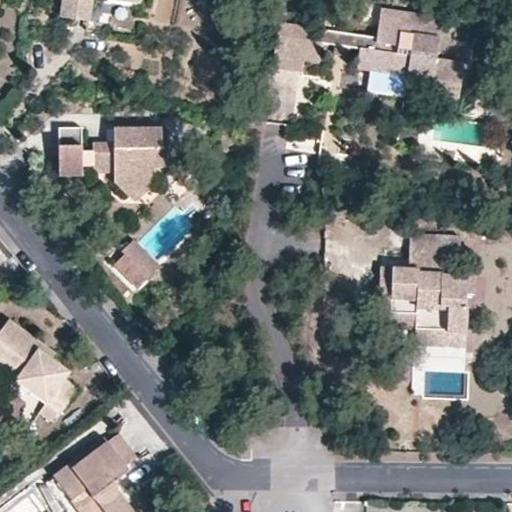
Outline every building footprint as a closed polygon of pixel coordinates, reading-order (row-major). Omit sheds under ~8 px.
[(123,0),(63,0),(60,17),(89,21),(93,0),(117,0),(123,1),(123,0)] [(442,94),(458,96),(462,64),(435,59),(441,20),(380,10),(375,37),(374,50),(359,48),(356,69),(407,77),(405,88),(429,92),(442,94)] [(305,41),(308,27),(279,23),(272,68),(301,72),(304,61),(318,63),(321,43),(305,41)] [(347,46),(359,48),(374,50),(375,37),(308,27),(305,41),(321,43),(335,45),(334,52),(345,55),(347,46)] [(491,83),(492,66),(477,65),(476,82),(491,83)] [(429,92),(405,88),(404,101),(428,104),(429,92)] [(440,105),(456,108),(458,96),(442,94),(440,105)] [(91,171),(90,157),(80,157),(80,133),(57,133),(57,181),(80,181),(80,171),(91,171)] [(91,171),(91,173),(111,173),(111,189),(123,200),(140,201),(151,191),(151,186),(158,186),(171,173),(171,170),(176,165),(164,152),(159,153),(159,133),(111,133),(111,150),(90,150),(90,157),(91,171)] [(446,333),(465,333),(467,309),(465,309),(466,296),(473,296),(474,277),(443,275),(444,257),(458,258),(460,238),(410,235),(409,256),(430,257),(429,274),(418,273),(419,269),(408,269),(381,269),(379,293),(391,292),(390,312),(416,314),(415,327),(446,329),(446,333)] [(126,257),(149,281),(159,270),(134,245),(124,255),(126,257)] [(430,257),(409,256),(408,269),(419,269),(418,273),(429,274),(430,257)] [(149,281),(126,257),(115,267),(138,292),(149,281)] [(391,292),(379,293),(378,313),(390,312),(391,292)] [(416,314),(390,312),(390,325),(415,327),(416,314)] [(66,381),(71,374),(51,360),(38,351),(42,345),(8,321),(0,332),(0,371),(45,404),(38,413),(52,423),(58,414),(61,416),(79,390),(66,381)] [(414,346),(464,348),(465,333),(446,333),(446,329),(415,327),(414,346)] [(55,354),(42,345),(38,351),(51,360),(55,354)] [(101,509),(96,511),(132,511),(119,495),(116,482),(131,471),(127,466),(138,458),(119,434),(108,443),(104,438),(54,477),(72,501),(86,490),(101,509)] [(86,490),(72,501),(80,511),(96,511),(101,509),(86,490)]
